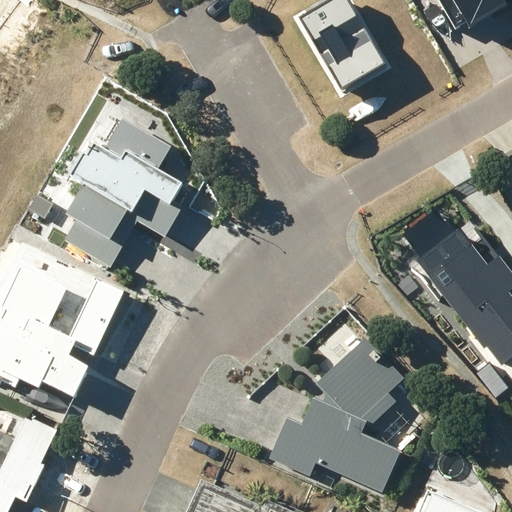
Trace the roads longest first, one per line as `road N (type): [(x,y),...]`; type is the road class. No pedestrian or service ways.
road 1 (residential): [(98,511),(170,346),(322,202)]
road 2 (residential): [(202,0),(322,202)]
road 3 (residential): [(322,202),(511,92)]
